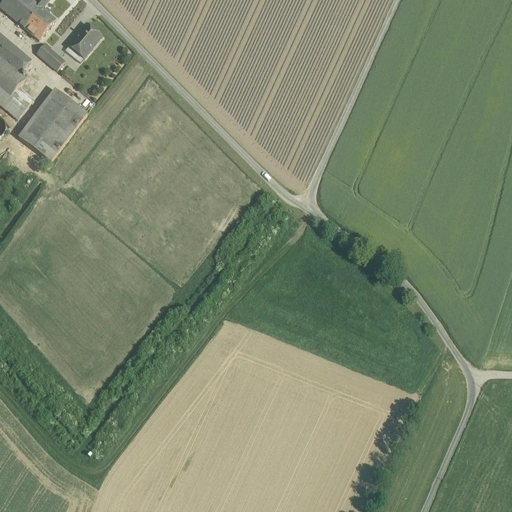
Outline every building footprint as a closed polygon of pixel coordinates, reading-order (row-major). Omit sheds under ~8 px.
[(36,5),(29,0),(6,0),(0,8),(0,9),(24,30),(41,9),(36,5)] [(39,0),(36,5),(41,9),(43,10),(51,0),(39,0)] [(43,10),(41,9),(24,30),(39,43),(57,22),(43,10)] [(87,27),(80,35),(79,35),(77,38),(69,48),(84,60),(101,39),(87,27)] [(32,63),(0,36),(0,59),(20,77),(32,63)] [(65,64),(45,47),(37,56),(57,73),(65,64)] [(0,59),(0,107),(18,122),(34,104),(19,91),(26,82),(20,77),(0,59)] [(55,92),(19,140),(51,165),(87,116),(55,92)]
